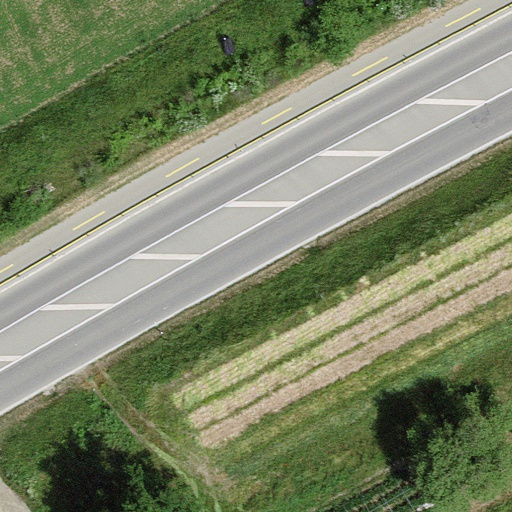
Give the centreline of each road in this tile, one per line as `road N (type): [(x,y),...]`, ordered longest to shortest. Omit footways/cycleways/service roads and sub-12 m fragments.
road 1 (secondary): [(0,353),(511,70)]
road 2 (track): [(48,325),(181,475)]
